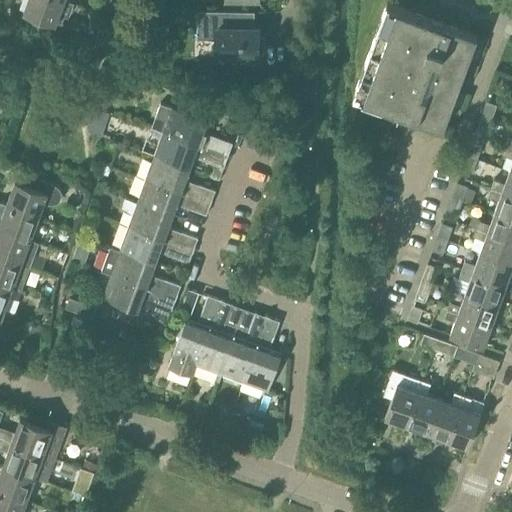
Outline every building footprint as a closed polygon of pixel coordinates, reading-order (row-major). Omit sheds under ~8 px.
[(29,0),(24,13),(57,25),(64,28),(65,25),(58,22),(65,1),(61,0),(29,0)] [(386,3),(354,95),(444,128),(476,35),(386,3)] [(218,60),(238,61),(238,56),(258,56),(258,53),(263,53),(263,36),(258,36),(258,26),(254,26),(239,26),(239,11),(239,10),(198,10),(198,38),(214,38),(214,55),(218,55),(218,60)] [(151,47),(150,63),(166,64),(167,48),(151,47)] [(217,98),(187,92),(184,102),(211,112),(217,98)] [(496,105),(486,101),(481,115),(492,118),(496,105)] [(204,132),(209,119),(211,112),(184,102),(181,109),(160,102),(151,126),(164,131),(164,130),(229,154),(233,143),(204,132)] [(476,129),(486,132),(492,118),(481,115),(476,129)] [(156,154),(191,167),(196,154),(225,165),(229,154),(164,130),(164,131),(156,154)] [(119,142),(117,149),(123,151),(126,144),(119,142)] [(482,145),(471,142),(467,155),(477,159),(482,145)] [(191,167),(156,154),(147,177),(212,200),(216,190),(187,179),(191,167)] [(462,169),(472,173),(477,159),(467,155),(462,169)] [(115,174),(117,166),(110,164),(107,171),(115,174)] [(511,171),(510,171),(505,183),(495,179),(492,188),(511,194),(511,171)] [(40,216),(45,201),(49,203),(55,203),(61,201),(64,193),(61,187),(56,183),(33,175),(29,184),(16,180),(8,204),(40,216)] [(212,200),(147,177),(138,201),(174,214),(179,201),(208,212),(212,200)] [(467,186),(457,183),(452,196),(462,200),(467,186)] [(495,212),(511,218),(511,194),(492,188),(489,196),(499,200),(495,212)] [(447,210),(457,214),(462,200),(452,196),(447,210)] [(138,201),(129,197),(125,207),(131,220),(129,225),(194,249),(198,238),(169,227),(174,214),(138,201)] [(8,204),(0,201),(0,214),(3,215),(0,225),(0,227),(31,239),(40,216),(8,204)] [(477,228),(511,240),(511,218),(495,212),(491,223),(480,219),(477,228)] [(452,226),(442,223),(437,236),(447,240),(452,226)] [(121,248),(156,261),(161,249),(191,259),(194,249),(129,225),(121,248)] [(0,227),(0,253),(31,265),(39,242),(31,239),(0,227)] [(480,252),(511,263),(511,240),(477,228),(474,237),(484,241),(480,252)] [(432,250),(443,253),(447,240),(437,236),(432,250)] [(81,237),(78,246),(87,249),(90,240),(81,237)] [(156,261),(112,245),(103,269),(112,272),(177,296),(182,284),(152,273),(156,261)] [(511,268),(511,263),(480,252),(476,264),(465,260),(462,268),(506,284),(511,268)] [(0,279),(22,288),(31,265),(0,253),(0,279)] [(438,267),(427,264),(422,277),(433,281),(438,267)] [(506,284),(462,268),(459,277),(469,281),(465,293),(499,305),(506,284)] [(103,296),(139,309),(141,303),(166,322),(167,321),(163,318),(171,306),(173,307),(177,296),(112,272),(103,296)] [(417,291),(428,295),(433,281),(422,277),(417,291)] [(0,279),(0,306),(6,308),(13,288),(21,291),(22,288),(0,279)] [(499,305),(465,293),(461,304),(450,300),(447,309),(492,325),(499,305)] [(210,295),(199,324),(186,320),(184,325),(177,323),(173,334),(180,336),(169,366),(193,375),(197,364),(221,299),(210,295)] [(46,299),(38,296),(32,301),(34,309),(41,312),(47,306),(46,299)] [(70,297),(66,307),(92,316),(96,306),(70,297)] [(221,299),(197,364),(218,372),(215,380),(218,381),(221,373),(234,337),(221,333),(232,303),(221,299)] [(412,305),(407,319),(418,322),(422,309),(412,305)] [(444,318),(455,322),(450,334),(484,346),(492,325),(447,309),(444,318)] [(221,373),(218,381),(219,381),(222,373),(245,381),(261,337),(268,316),(257,312),(246,342),(234,337),(221,373)] [(76,315),(72,324),(82,327),(85,318),(76,315)] [(245,381),(269,390),(282,355),(269,350),(279,320),(268,316),(261,337),(245,381)] [(172,335),(160,331),(156,340),(168,345),(172,335)] [(434,348),(437,338),(424,334),(421,344),(434,348)] [(437,338),(434,348),(454,356),(458,346),(451,343),(437,338)] [(458,346),(454,356),(474,363),(478,353),(465,349),(458,346)] [(493,378),(499,361),(478,353),(474,363),(472,371),(493,378)] [(406,424),(422,380),(392,369),(383,394),(392,397),(385,416),(406,424)] [(426,431),(439,398),(427,394),(431,383),(422,380),(406,424),(426,431)] [(447,439),(463,395),(454,391),(450,402),(439,398),(426,431),(447,439)] [(469,446),(481,413),(467,408),(471,397),(463,395),(447,439),(469,446)] [(197,407),(207,410),(209,403),(200,399),(197,407)] [(15,434),(0,428),(0,437),(56,458),(67,426),(45,418),(42,426),(21,418),(15,434)] [(0,446),(9,450),(3,465),(36,477),(35,478),(43,481),(43,479),(47,481),(56,458),(0,437),(0,446)] [(36,477),(3,465),(0,474),(0,489),(27,500),(35,478),(36,477)] [(81,467),(72,491),(84,496),(86,496),(94,472),(93,472),(81,467)] [(0,511),(22,511),(27,500),(0,489),(0,511)]
